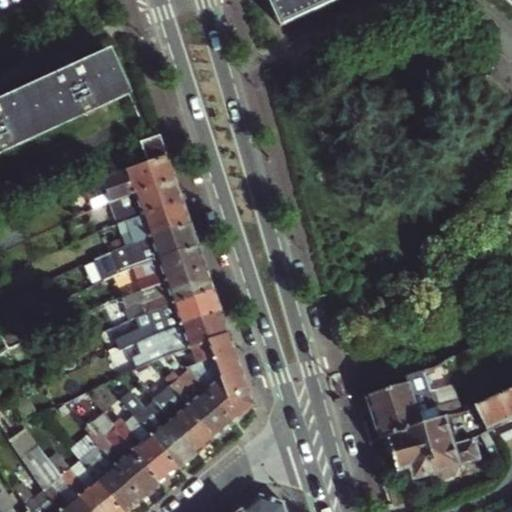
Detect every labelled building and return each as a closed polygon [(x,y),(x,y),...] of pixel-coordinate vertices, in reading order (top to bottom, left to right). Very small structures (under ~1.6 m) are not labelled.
[(511,0),(270,0),(281,24),(333,0),(508,0),(511,3),(511,0)] [(111,54),(0,105),(0,153),(129,94),(111,54)] [(168,156),(160,135),(141,142),(148,163),(168,156)] [(110,201),(175,179),(168,156),(148,163),(103,179),(85,187),(95,208),(110,201)] [(118,223),(143,215),(183,201),(175,179),(110,201),(118,223)] [(122,234),(126,245),(191,223),(183,201),(143,215),(146,226),(122,234)] [(143,215),(118,223),(122,234),(146,226),(143,215)] [(158,258),(198,244),(191,223),(126,245),(114,250),(123,272),(133,267),(158,258)] [(141,289),(166,281),(206,267),(198,244),(158,258),(162,270),(137,278),(141,289)] [(173,303),(214,289),(206,267),(166,281),(169,292),(173,303)] [(181,325),(222,311),(214,289),(173,303),(177,314),(153,322),(157,333),(157,334),(181,325)] [(173,303),(169,292),(155,297),(159,308),(173,303)] [(149,311),(159,308),(155,297),(145,300),(149,311)] [(139,316),(149,311),(145,300),(130,307),(135,318),(139,316)] [(173,303),(159,308),(149,311),(139,316),(144,328),(125,338),(129,347),(157,333),(153,322),(177,314),(173,303)] [(164,356),(190,347),(207,341),(229,333),(222,311),(181,325),(185,336),(160,345),(162,351),(164,356)] [(248,385),(229,333),(207,341),(213,360),(214,359),(218,369),(221,377),(236,395),(248,385)] [(164,356),(162,351),(135,364),(133,360),(120,366),(124,375),(164,356)] [(194,366),(188,368),(206,390),(221,377),(218,369),(201,375),(194,366)] [(377,440),(387,436),(443,418),(439,405),(418,412),(414,398),(438,390),(431,368),(406,376),(408,382),(365,396),(370,414),(377,440)] [(206,390),(234,423),(254,407),(254,405),(248,385),(236,395),(221,377),(206,390)] [(187,404),(216,438),(234,423),(206,390),(196,397),(180,378),(171,385),(187,404)] [(511,388),(476,406),(487,428),(480,432),(486,444),(493,441),(487,429),(511,417),(511,388)] [(197,453),(216,438),(187,404),(178,412),(162,392),(153,400),(169,420),(197,453)] [(370,414),(365,396),(358,399),(363,416),(370,414)] [(135,415),(179,468),(197,453),(169,420),(161,427),(144,407),(135,415)] [(453,444),(469,439),(460,412),(445,417),(453,444)] [(161,483),(179,468),(135,415),(133,413),(127,418),(133,425),(129,429),(123,422),(123,421),(121,418),(114,423),(118,428),(117,429),(161,483)] [(443,418),(387,436),(398,475),(412,471),(414,478),(435,471),(436,473),(442,477),(455,473),(458,466),(457,465),(480,457),(474,438),(469,439),(453,444),(445,417),(443,418)] [(127,418),(123,421),(123,422),(129,429),(133,425),(127,418)] [(6,432),(35,475),(45,469),(33,451),(37,449),(17,425),(6,432)] [(90,433),(116,464),(143,498),(161,483),(117,429),(108,437),(98,426),(90,433)] [(124,511),(126,511),(143,498),(116,464),(107,472),(90,452),(81,460),(97,479),(124,511)] [(78,495),(92,511),(124,511),(97,479),(88,487),(72,468),(62,475),(78,495)] [(62,511),(92,511),(78,495),(70,502),(54,482),(45,490),(61,509),(62,511)] [(26,505),(27,504),(16,488),(9,495),(20,510),(26,505)] [(260,494),(238,511),(285,511),(283,504),(260,494)] [(46,511),(35,498),(27,504),(26,505),(32,511),(62,511),(61,509),(57,511),(46,511)] [(414,498),(390,508),(392,511),(413,511),(419,510),(414,498)]
